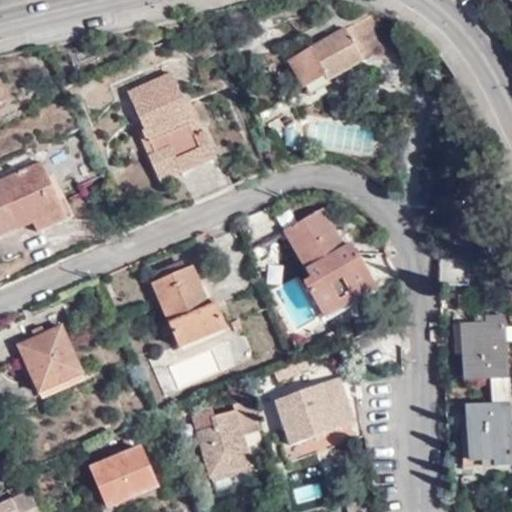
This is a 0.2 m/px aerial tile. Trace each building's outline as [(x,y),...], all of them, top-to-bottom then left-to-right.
[(365,19),(291,60),(310,94),(331,82),(328,79),(382,48),(365,19)] [(193,198),(231,181),(220,155),(215,157),(204,131),(195,134),(191,124),(193,123),(184,101),(172,73),(129,92),(142,122),(136,125),(158,176),(179,167),(181,173),(193,198)] [(0,103),(10,97),(0,80),(0,103)] [(195,134),(204,131),(190,99),(184,101),(193,123),(191,124),(195,134)] [(41,162),(0,180),(0,235),(30,222),(60,208),(41,162)] [(161,182),(181,173),(179,167),(158,176),(161,182)] [(195,203),(234,186),(231,181),(193,198),(195,203)] [(320,204),(282,226),(310,272),(302,277),(320,305),(371,276),(348,237),(341,241),(320,204)] [(60,208),(30,222),(35,231),(65,218),(60,208)] [(442,258),(440,288),(468,290),(470,260),(442,258)] [(192,263),(153,280),(181,343),(227,323),(218,300),(209,303),(192,263)] [(485,322),(460,324),(463,379),(493,378),(494,404),(466,407),(469,462),(481,461),(482,468),(511,464),(502,314),(485,315),(485,322)] [(62,325),(20,343),(41,389),(82,372),(62,325)] [(308,368),(304,358),(294,362),(272,371),(277,381),(308,368)] [(341,378),(277,401),(293,445),(356,421),(341,378)] [(235,414),(213,421),(216,429),(197,435),(210,480),(212,479),(250,468),(253,468),(242,432),(258,428),(250,403),(233,408),(235,414)] [(216,429),(213,421),(211,413),(192,419),(197,435),(216,429)] [(141,448),(96,467),(112,506),(158,487),(141,448)] [(255,480),(250,468),(212,479),(216,492),(255,480)] [(39,511),(30,491),(0,505),(0,511),(39,511)] [(343,494),(346,511),(365,511),(360,491),(343,494)]
